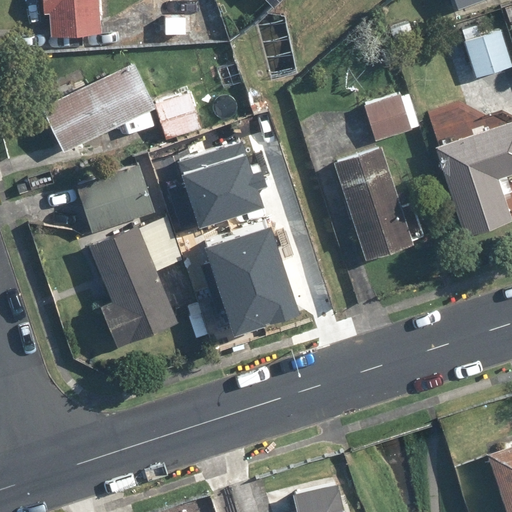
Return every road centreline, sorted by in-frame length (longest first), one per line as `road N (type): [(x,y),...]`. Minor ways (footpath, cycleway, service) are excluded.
road 1 (tertiary): [(40,476),(511,322)]
road 2 (residential): [(40,476),(0,348)]
